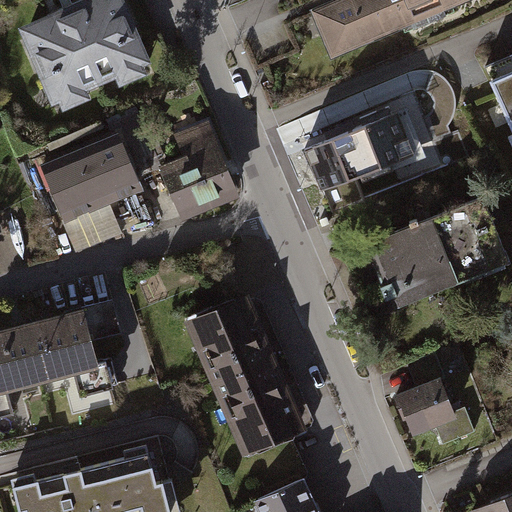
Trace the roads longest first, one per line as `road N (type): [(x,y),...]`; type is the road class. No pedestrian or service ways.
road 1 (secondary): [(277,209),(404,511)]
road 2 (residential): [(0,284),(277,209)]
road 3 (secondary): [(186,0),(277,209)]
